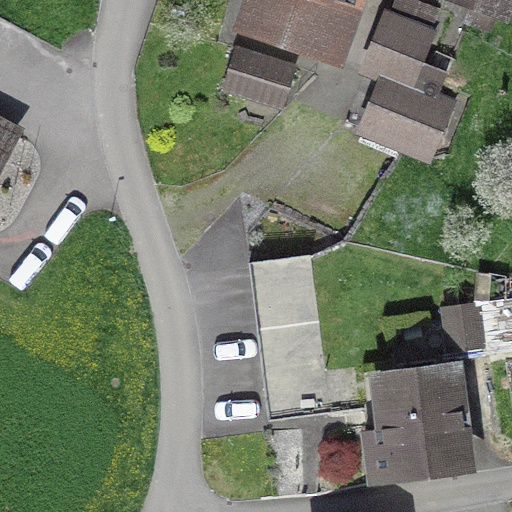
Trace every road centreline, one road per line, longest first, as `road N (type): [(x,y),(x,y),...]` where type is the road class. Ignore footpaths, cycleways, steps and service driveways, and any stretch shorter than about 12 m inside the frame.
road 1 (residential): [(180,511),(181,342),(168,279),(117,134),(111,68),(125,0)]
road 2 (residential): [(327,511),(511,489)]
